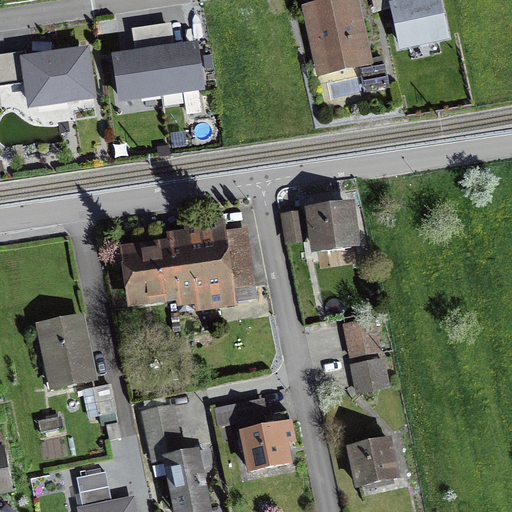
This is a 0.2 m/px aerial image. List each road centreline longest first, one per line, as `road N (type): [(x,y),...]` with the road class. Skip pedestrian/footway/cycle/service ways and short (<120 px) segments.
road 1 (residential): [(328,511),(261,185)]
road 2 (residential): [(261,185),(0,221)]
road 3 (residential): [(511,146),(261,185)]
